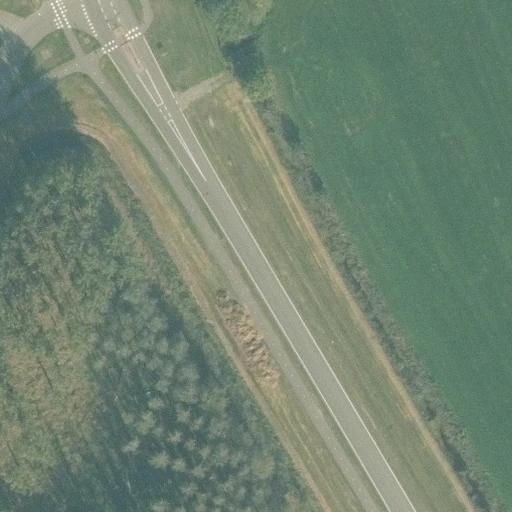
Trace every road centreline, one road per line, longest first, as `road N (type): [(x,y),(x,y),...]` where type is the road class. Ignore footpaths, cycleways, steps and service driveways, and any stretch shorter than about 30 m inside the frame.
road 1 (tertiary): [(400,511),(190,157)]
road 2 (tertiary): [(89,2),(178,151),(190,157)]
road 3 (tertiary): [(190,157),(117,0)]
road 4 (unclassified): [(0,82),(23,35),(89,2)]
